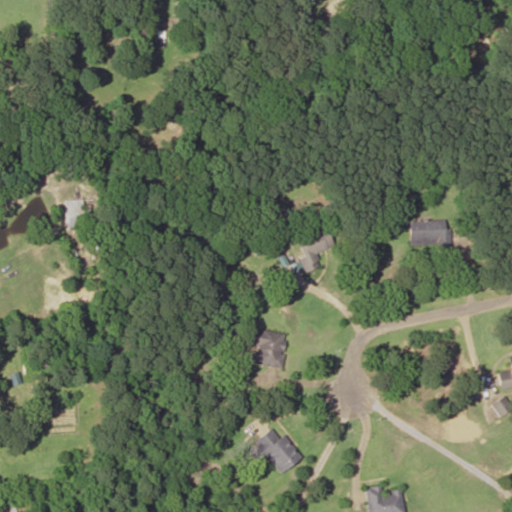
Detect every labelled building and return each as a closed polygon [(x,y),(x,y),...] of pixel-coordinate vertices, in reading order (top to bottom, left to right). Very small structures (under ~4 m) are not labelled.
[(64,199),(64,232),(81,232),(81,199),(64,199)] [(447,219),(408,219),(408,246),(447,246),(447,219)] [(332,245),(324,225),(294,236),(301,256),(298,257),(303,271),(319,265),(314,252),(332,245)] [(250,362),(278,368),(285,334),(245,326),(242,343),(253,345),(250,362)] [(511,386),(511,356),(506,358),(508,369),(495,372),(498,390),(511,386)] [(491,402),(496,415),(507,411),(502,398),(491,402)] [(246,446),(258,462),(267,456),(279,472),(300,457),(281,432),(277,435),(271,427),(246,446)] [(400,511),(398,490),(380,492),(379,485),(364,487),(367,511),(400,511)]
